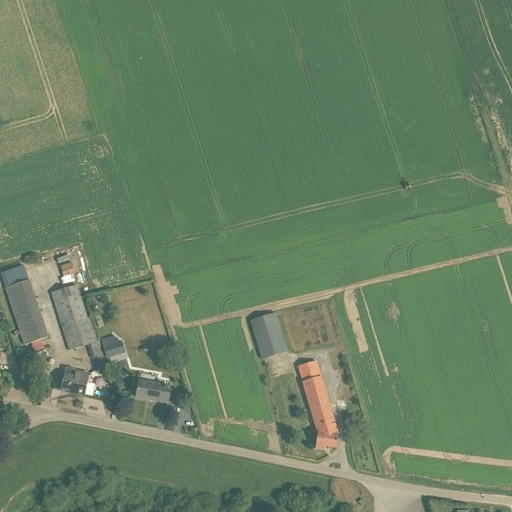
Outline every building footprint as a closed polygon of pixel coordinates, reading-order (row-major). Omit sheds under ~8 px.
[(24,266),(1,274),(6,289),(29,281),(24,266)] [(29,281),(6,289),(24,346),(49,338),(30,281),(29,281)] [(91,318),(87,319),(77,286),(52,294),(70,351),(88,345),(92,358),(103,355),(91,318)] [(287,352),(276,314),(251,321),(262,360),(287,352)] [(24,346),(29,362),(54,354),(49,338),(24,346)] [(107,359),(113,357),(110,348),(104,350),(107,359)] [(316,362),(298,367),(318,433),(315,449),(324,450),(325,447),(336,449),(338,436),(316,362)] [(89,375),(75,372),(76,370),(66,368),(61,390),(76,393),(76,395),(84,396),(85,395),(87,383),(89,375)] [(170,388),(139,382),(136,397),(168,403),(170,388)]
